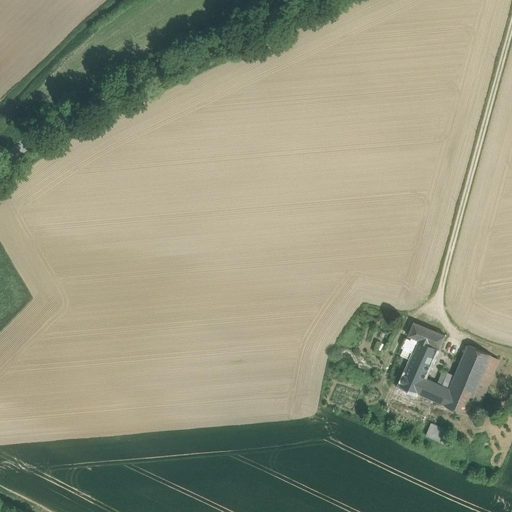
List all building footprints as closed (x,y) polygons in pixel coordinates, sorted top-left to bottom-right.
[(445,336),(414,322),(409,335),(412,337),(420,340),(437,348),(440,349),(445,336)] [(410,340),(406,338),(402,348),(403,348),(401,354),(412,359),(418,344),(410,340)] [(437,348),(420,340),(418,344),(412,359),(400,386),(416,394),(417,392),(424,378),(437,348)] [(455,376),(449,389),(443,404),(466,415),(483,376),(492,356),(469,345),(455,376)] [(492,356),(483,376),(491,380),(496,383),(506,362),(492,356)] [(447,372),(441,386),(449,389),(455,376),(447,372)] [(491,380),(483,376),(466,415),(474,418),(491,380)] [(441,386),(424,378),(417,392),(443,404),(449,389),(441,386)] [(450,431),(431,423),(426,434),(445,443),(450,431)]
